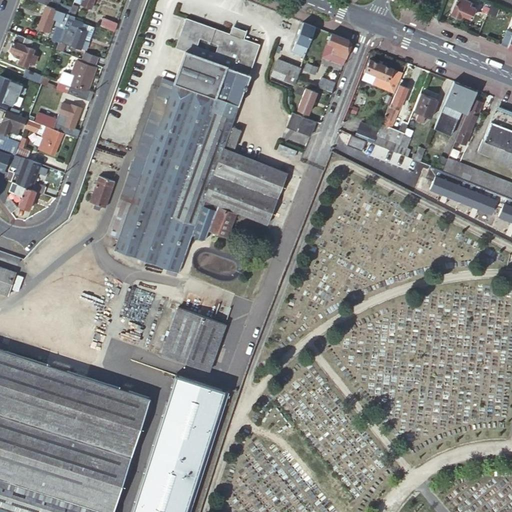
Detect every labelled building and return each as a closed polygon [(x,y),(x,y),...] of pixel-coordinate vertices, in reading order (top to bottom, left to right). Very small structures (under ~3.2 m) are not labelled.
[(469,3),(461,0),(455,0),(450,14),(459,18),(461,15),(470,19),(474,9),(468,6),(469,3)] [(73,3),(69,13),(74,15),(78,5),(73,3)] [(53,7),(45,4),(37,25),(46,29),(48,30),(51,23),(49,22),(51,16),(56,18),(55,22),(56,24),(57,25),(52,38),(58,40),(67,19),(69,13),(53,7)] [(481,11),(487,14),(489,8),(483,6),(481,11)] [(115,31),(118,22),(104,17),(101,25),(115,31)] [(244,39),(229,34),(186,19),(176,48),(184,51),(249,73),(259,45),(244,39)] [(78,23),(72,21),(64,42),(82,49),(86,39),(89,32),(77,26),(78,23)] [(304,54),(315,27),(303,22),(292,49),(304,54)] [(92,29),(78,23),(77,26),(89,32),(86,39),(88,40),(92,29)] [(229,34),(244,39),(246,31),(231,26),(229,34)] [(500,45),(511,50),(511,37),(511,34),(511,33),(507,32),(506,34),(504,34),(500,45)] [(323,55),(343,63),(351,44),(348,40),(331,33),(323,55)] [(23,36),(16,34),(10,50),(17,53),(15,56),(18,58),(16,62),(25,66),(27,61),(32,63),(34,56),(30,53),(32,49),(20,44),(23,36)] [(86,51),(83,59),(96,63),(98,56),(86,51)] [(213,172),(278,198),(289,172),(223,146),(244,87),(246,88),(251,74),(249,73),(184,51),(174,81),(165,106),(118,238),(114,248),(178,271),(191,234),(213,172)] [(296,77),(300,66),(278,57),(274,67),(296,77)] [(392,94),(397,83),(388,79),(392,69),(370,59),(365,70),(376,75),(372,84),(372,85),(392,94)] [(68,92),(87,99),(90,90),(88,89),(96,67),(79,61),(68,92)] [(319,66),(308,62),(306,68),(316,72),(319,66)] [(296,77),(274,67),(270,75),(293,85),(296,77)] [(376,75),(365,70),(361,79),(372,84),(376,75)] [(40,82),(41,79),(40,79),(40,75),(31,72),(29,78),(37,81),(40,82)] [(9,79),(0,76),(0,99),(12,104),(15,98),(11,96),(13,91),(6,88),(9,79)] [(317,85),(331,91),(335,82),(321,76),(317,85)] [(154,102),(165,106),(174,81),(162,77),(154,102)] [(42,83),(40,82),(37,81),(33,93),(38,95),(42,83)] [(476,90),(453,81),(432,128),(449,135),(460,111),(466,113),(472,99),(476,90)] [(377,129),(372,142),(391,150),(395,152),(402,135),(406,125),(401,123),(398,131),(390,127),(395,115),(394,114),(398,105),(399,106),(407,88),(399,84),(391,103),(390,103),(385,116),(383,115),(377,129)] [(316,91),(305,86),(297,107),(308,112),(316,91)] [(436,100),(421,93),(413,110),(417,112),(414,119),(421,122),(424,115),(428,117),(436,100)] [(472,99),(466,113),(457,134),(466,137),(482,103),(472,99)] [(78,137),(80,129),(75,127),(82,107),(73,104),(73,105),(64,101),(58,118),(50,115),(49,118),(32,111),(29,117),(29,118),(51,126),(69,133),(78,137)] [(106,233),(118,238),(165,106),(154,102),(106,233)] [(29,117),(32,111),(19,106),(16,112),(29,117)] [(298,113),(290,110),(284,125),(292,128),(298,113)] [(29,118),(13,112),(5,133),(12,136),(7,151),(16,154),(19,146),(29,118)] [(307,134),(312,119),(301,114),(294,129),(307,134)] [(134,125),(106,115),(99,135),(127,145),(134,125)] [(511,164),(511,161),(511,150),(507,148),(511,137),(511,128),(490,119),(482,138),(481,137),(476,149),(511,164)] [(360,122),(354,135),(372,142),(377,129),(360,122)] [(60,157),(69,133),(51,126),(42,149),(46,151),(46,152),(60,157)] [(241,130),(233,128),(227,145),(235,148),(241,130)] [(12,136),(5,133),(3,140),(1,145),(5,147),(4,150),(7,151),(12,136)] [(410,139),(402,135),(395,152),(402,154),(406,156),(408,150),(406,149),(410,139)] [(391,150),(372,142),(369,151),(383,156),(385,152),(390,153),(391,150)] [(296,151),(280,145),(278,151),(294,157),(296,151)] [(19,146),(16,154),(26,158),(27,158),(30,151),(19,146)] [(418,161),(424,148),(417,146),(414,153),(412,158),(418,161)] [(447,158),(424,148),(418,161),(441,170),(447,158)] [(397,166),(402,154),(395,152),(391,150),(390,153),(386,162),(397,166)] [(406,156),(412,158),(414,153),(408,150),(406,156)] [(0,169),(2,170),(0,174),(0,195),(4,185),(6,180),(9,172),(5,171),(10,156),(0,152),(0,169)] [(26,158),(16,154),(10,168),(17,170),(14,179),(22,182),(21,185),(31,189),(37,191),(44,193),(46,186),(35,182),(41,163),(27,158),(26,158)] [(120,164),(92,154),(87,170),(99,175),(91,199),(94,200),(105,205),(120,164)] [(453,174),(458,162),(447,158),(441,170),(453,174)] [(511,197),(511,183),(458,162),(453,174),(511,198),(511,197)] [(9,170),(9,172),(6,180),(11,182),(14,175),(12,174),(12,171),(9,170)] [(269,222),(278,198),(213,172),(191,234),(223,247),(235,213),(219,207),(220,204),(269,222)] [(30,210),(37,191),(31,189),(21,185),(19,184),(16,194),(23,197),(20,206),(30,210)] [(4,185),(0,195),(0,197),(11,214),(18,209),(9,198),(8,197),(8,195),(7,193),(9,186),(4,185)] [(103,211),(105,205),(94,200),(91,206),(103,211)] [(21,260),(0,252),(0,258),(19,265),(21,260)] [(16,273),(0,267),(0,293),(8,296),(16,273)] [(208,370),(209,367),(224,323),(178,307),(163,350),(162,354),(208,370)] [(0,511),(112,511),(148,399),(0,351),(0,511)] [(188,511),(227,392),(174,375),(129,511),(188,511)]
